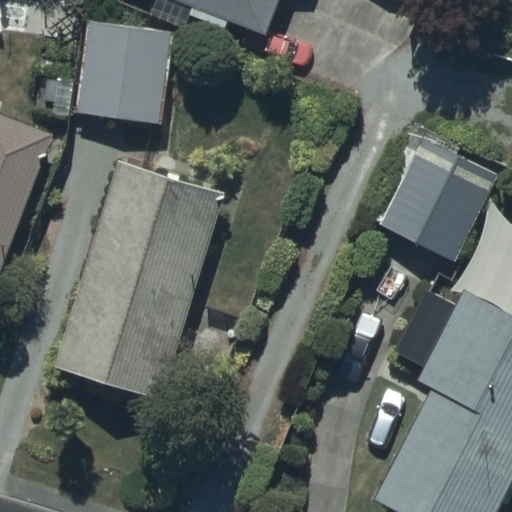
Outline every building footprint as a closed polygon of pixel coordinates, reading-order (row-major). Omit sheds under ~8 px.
[(152,0),(150,6),(187,20),(192,7),(226,20),(231,7),(269,22),(277,0),(152,0)] [(179,23),(90,13),(81,104),(170,114),(179,23)] [(54,125),(0,103),(0,268),(17,224),(30,229),(62,146),(48,140),(54,125)] [(501,167),(423,129),(382,212),(459,251),(501,167)] [(228,182),(121,150),(60,355),(167,387),(228,182)] [(421,511),(492,511),(511,473),(511,301),(467,279),(421,371),(435,378),(378,490),(421,511)]
